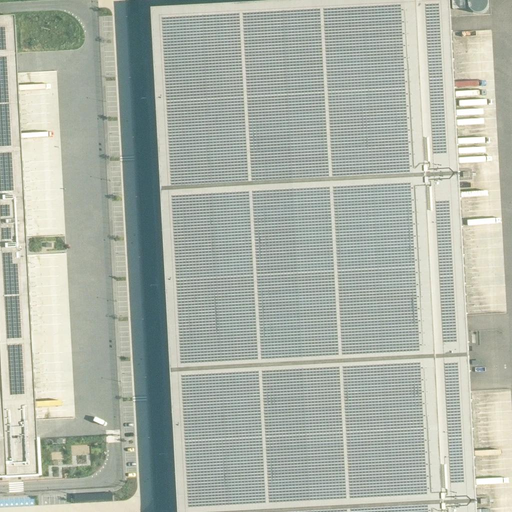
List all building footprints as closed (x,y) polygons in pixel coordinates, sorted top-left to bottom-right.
[(459,167),(449,0),(335,0),(152,10),(162,182),(459,167)] [(470,0),(470,1),(469,4),(469,8),(471,11),(473,13),(476,15),(480,15),(483,15),(486,13),(488,10),(490,7),(490,4),(489,0),(488,0),(470,0)] [(0,478),(38,476),(15,44),(15,42),(13,17),(2,18),(0,17),(0,478)] [(171,355),(468,339),(459,167),(162,182),(171,355)] [(179,511),(457,511),(477,511),(468,339),(171,355),(179,511)]
